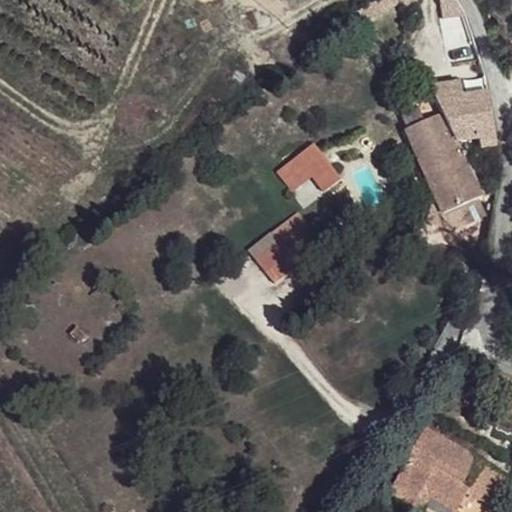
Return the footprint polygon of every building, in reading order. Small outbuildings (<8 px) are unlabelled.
[(364,23),(397,0),(374,0),(357,13),(364,23)] [(398,0),(409,14),(415,0),(398,0)] [(497,147),(487,95),(462,99),(460,85),(433,89),(435,104),(441,117),(455,144),(457,143),(480,140),(481,150),(497,147)] [(484,198),(457,143),(455,144),(441,117),(423,124),(417,110),(402,117),(408,131),(405,133),(435,200),(428,223),(451,231),(485,215),(478,201),(484,198)] [(337,176),(313,145),(297,158),(312,178),(315,183),(322,178),(326,184),(337,176)] [(312,178),(297,158),(276,173),(292,193),(312,178)] [(278,245),(304,223),(297,214),(248,253),(274,285),(297,267),(278,245)] [(322,245),(304,223),(278,245),(297,267),(322,245)] [(141,292),(132,283),(118,297),(126,305),(141,292)] [(78,319),(71,311),(63,318),(70,326),(78,319)] [(511,415),(511,381),(507,379),(494,406),(511,415)] [(511,480),(424,432),(389,495),(419,511),(422,511),(424,508),(431,511),(457,511),(467,495),(494,510),(511,480)]
